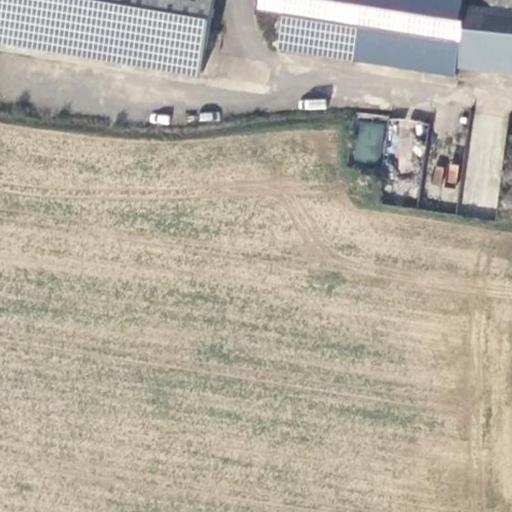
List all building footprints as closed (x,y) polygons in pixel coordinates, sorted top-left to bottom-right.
[(0,40),(208,76),(220,0),(3,0),(0,19),(0,40)] [(264,0),(263,10),(285,14),(279,54),(358,67),(364,29),(433,40),(430,64),(511,74),(511,10),(470,6),(464,6),(464,0),(264,0)] [(511,0),(470,0),(470,6),(511,10),(511,0)] [(472,104),(464,205),(499,208),(507,107),(472,104)] [(352,159),(380,162),(384,123),(356,120),(352,159)]
